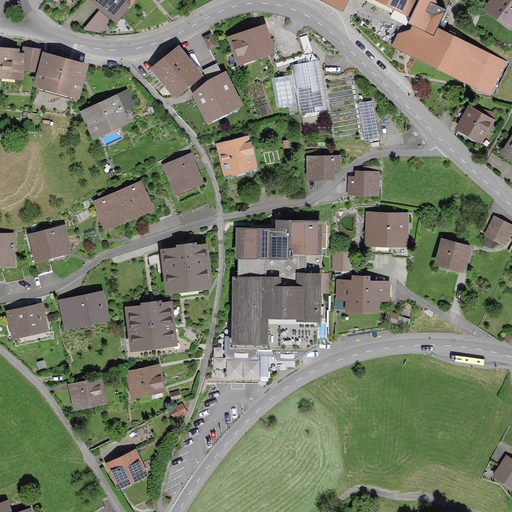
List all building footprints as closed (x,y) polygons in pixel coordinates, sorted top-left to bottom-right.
[(98,0),(97,1),(115,16),(127,0),(98,0)] [(376,0),(410,16),(407,24),(415,27),(396,35),(391,46),(491,94),(508,63),(437,28),(445,10),(437,6),(434,0),(376,0)] [(511,0),(491,0),(493,1),(486,9),(511,28),(511,26),(511,0)] [(268,19),(259,22),(261,28),(269,53),(272,60),(302,49),(296,31),(268,19)] [(261,28),(230,39),(238,64),(269,53),(261,28)] [(211,34),(203,37),(209,49),(216,45),(211,34)] [(180,47),(152,70),(175,99),(203,76),(180,47)] [(0,49),(0,75),(21,78),(23,65),(24,53),(0,49)] [(24,53),(23,65),(36,67),(38,51),(25,50),(24,53)] [(88,67),(45,54),(35,87),(79,99),(88,67)] [(318,62),(292,66),(298,104),(299,114),(325,110),(318,62)] [(292,66),(272,68),(277,107),(298,104),(292,66)] [(242,105),(226,73),(208,82),(193,94),(208,123),(242,105)] [(127,92),(82,112),(94,139),(131,122),(125,110),(134,106),(127,92)] [(375,102),(359,104),(364,142),(380,139),(375,102)] [(470,107),(458,129),(482,142),(494,121),(470,107)] [(249,137),(216,144),(223,175),(256,168),(249,137)] [(511,138),(503,154),(511,160),(511,138)] [(192,155),(164,166),(177,196),(204,184),(192,155)] [(340,157),(308,158),(309,181),(334,180),(334,175),(340,175),(340,157)] [(357,178),(350,178),(350,195),(379,195),(379,172),(357,172),(357,178)] [(117,192),(128,217),(140,212),(153,207),(142,182),(117,192)] [(204,191),(174,203),(179,215),(209,203),(204,191)] [(128,217),(117,192),(94,202),(104,227),(128,217)] [(165,201),(153,207),(158,219),(170,214),(165,201)] [(153,207),(140,212),(145,225),(158,219),(153,207)] [(511,226),(487,213),(478,230),(505,244),(511,229),(511,226)] [(408,214),(367,214),(367,245),(408,246),(408,214)] [(225,337),(225,354),(233,359),(249,359),(256,354),(265,355),(272,355),(280,360),(295,360),(317,347),(317,322),(323,322),(324,223),(279,222),(279,230),(239,229),(238,277),(232,277),(231,338),(225,337)] [(66,226),(29,235),(35,257),(71,248),(66,226)] [(15,234),(0,234),(0,265),(15,266),(15,234)] [(473,246),(443,239),(436,265),(462,271),(463,265),(468,266),(473,246)] [(208,247),(163,251),(168,292),(213,287),(208,247)] [(353,254),(334,254),(334,272),(353,272),(353,254)] [(48,256),(34,260),(38,273),(52,269),(48,256)] [(353,281),(338,281),(338,300),(347,299),(347,308),(378,308),(377,296),(387,296),(387,282),(367,282),(367,276),(353,276),(353,281)] [(104,292),(60,301),(66,329),(109,320),(104,292)] [(7,301),(7,307),(43,303),(43,297),(7,301)] [(172,303),(128,308),(132,349),(177,344),(172,303)] [(44,305),(7,313),(13,338),(49,330),(44,305)] [(336,317),(336,332),(387,324),(386,310),(336,317)] [(268,357),(272,355),(265,355),(256,354),(249,359),(233,359),(225,354),(214,358),(213,384),(222,384),(247,384),(250,383),(258,384),(258,381),(264,382),(268,382),(268,357)] [(160,365),(126,372),(132,399),(165,392),(160,365)] [(102,380),(68,387),(73,411),(107,404),(102,380)] [(181,405),(172,409),(176,416),(185,411),(181,405)] [(119,483),(144,471),(135,453),(110,465),(119,483)] [(511,459),(507,457),(494,477),(511,489),(511,459)] [(99,498),(73,511),(105,511),(107,511),(99,498)] [(10,511),(8,502),(0,504),(0,511),(32,511),(32,509),(22,511),(10,511)]
